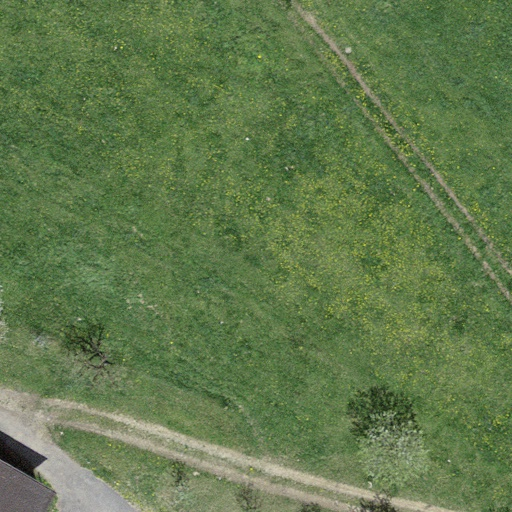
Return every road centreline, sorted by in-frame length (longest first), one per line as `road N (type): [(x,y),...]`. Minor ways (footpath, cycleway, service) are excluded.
road 1 (track): [(0,403),(368,511)]
road 2 (track): [(511,262),(293,0)]
road 3 (track): [(0,422),(124,511)]
